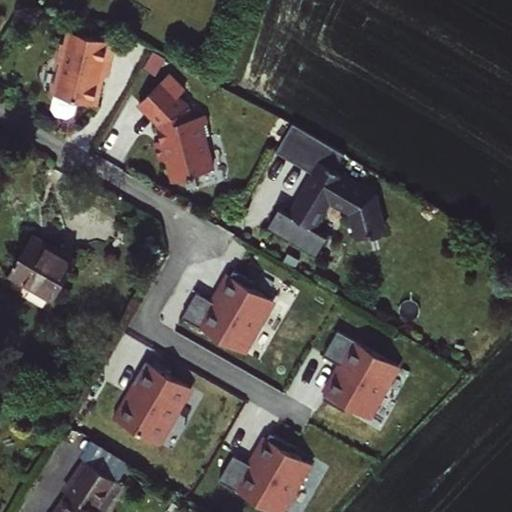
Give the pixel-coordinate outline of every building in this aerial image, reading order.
[(64,66),(56,97),(98,107),(104,76),(110,78),(117,45),(71,34),(68,47),(64,49),(61,61),(64,66)] [(188,92),(172,75),(142,105),(162,125),(164,131),(167,131),(169,141),(158,144),(163,164),(172,162),(177,183),(216,171),(208,138),(214,137),(209,116),(195,120),(192,108),(182,98),(188,92)] [(292,130),(276,158),(312,179),(315,180),(293,219),(290,217),(281,212),(271,230),(319,258),(329,240),(315,232),(331,206),(352,218),(359,242),(384,235),(374,202),(334,178),(325,173),(334,157),(292,130)] [(334,157),(325,173),(334,178),(343,163),(334,157)] [(312,179),(290,217),(293,219),(315,180),(312,179)] [(55,298),(77,259),(60,249),(58,253),(31,239),(12,274),(55,298)] [(197,293),(183,317),(244,353),(257,330),(255,329),(273,299),(253,288),(256,282),(234,270),(220,294),(222,295),(217,304),(197,293)] [(267,320),(254,347),(265,353),(278,325),(267,320)] [(399,364),(339,329),(324,355),(345,367),(340,375),(338,374),(324,398),(346,410),(348,406),(370,418),(384,394),(382,393),(399,364)] [(189,386),(146,361),(133,385),(136,388),(118,420),(157,442),(172,417),(174,418),(186,398),(183,396),(189,386)] [(175,447),(208,392),(198,386),(165,442),(175,447)] [(219,479),(274,511),(283,511),(295,493),(292,491),(309,462),(290,451),(292,445),(271,433),(257,456),(260,459),(254,467),(235,454),(219,479)] [(57,511),(100,511),(98,510),(118,481),(88,461),(68,489),(72,492),(57,511)] [(107,511),(125,487),(118,481),(98,510),(100,511),(107,511)]
